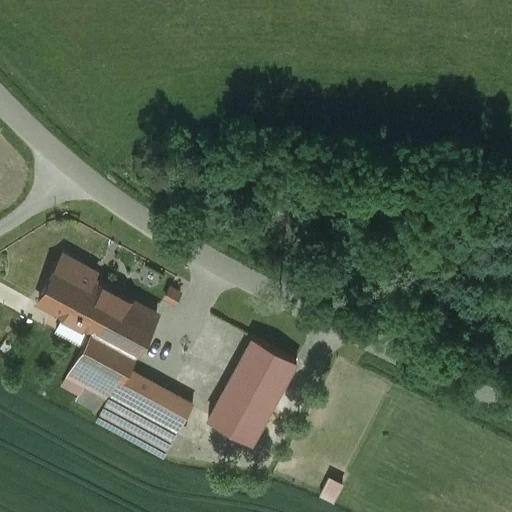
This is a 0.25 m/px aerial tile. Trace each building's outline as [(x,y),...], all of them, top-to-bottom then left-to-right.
[(84,262),(64,251),(38,298),(89,326),(111,286),(80,270),(84,262)] [(111,286),(89,326),(92,328),(67,374),(107,396),(96,416),(164,454),(175,433),(122,404),(139,373),(126,365),(156,311),(111,286)] [(252,335),(208,415),(252,439),(296,359),(252,335)] [(192,402),(139,373),(122,404),(175,433),(192,402)] [(342,500),(351,479),(335,472),(326,494),(342,500)]
